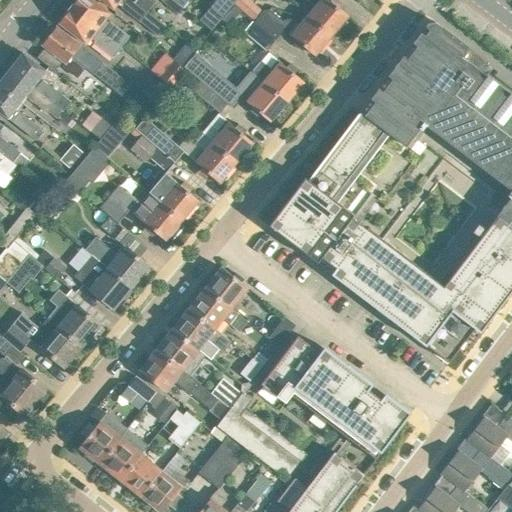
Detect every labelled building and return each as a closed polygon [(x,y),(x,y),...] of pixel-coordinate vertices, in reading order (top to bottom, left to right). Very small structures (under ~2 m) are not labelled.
[(105,19),(110,13),(93,0),(77,0),(72,7),(120,45),(128,35),(110,20),(109,22),(105,19)] [(149,10),(136,0),(101,0),(113,9),(118,2),(122,5),(121,7),(158,36),(167,24),(149,10)] [(136,0),(149,10),(156,1),(154,0),(136,0)] [(184,7),(174,0),(161,0),(162,0),(179,13),(184,7)] [(237,0),(234,4),(240,9),(255,22),(265,9),(254,0),(237,0)] [(349,16),(339,7),(342,4),(337,0),(331,0),(331,1),(330,0),(308,0),(313,4),(305,14),(331,36),(349,16)] [(212,5),(200,20),(212,30),(221,19),(225,15),(212,5)] [(120,45),(72,7),(59,23),(85,44),(91,36),(95,39),(93,42),(111,56),(120,45)] [(331,36),(305,14),(298,22),(296,21),(291,19),(289,19),(285,20),(284,20),(271,9),(265,9),(255,22),(276,40),(284,29),(298,41),(295,44),(302,51),(305,47),(315,55),(331,36)] [(276,40),(255,22),(253,20),(245,31),(267,51),(276,40)] [(511,94),(481,72),(488,62),(488,61),(484,65),(466,51),(469,47),(436,22),(428,23),(361,112),(363,113),(406,146),(407,146),(420,128),(422,130),(426,125),(511,189),(511,190),(508,195),(511,197),(497,215),(511,226),(511,94)] [(57,26),(42,45),(58,57),(65,63),(63,67),(78,78),(87,67),(94,73),(95,71),(109,82),(116,73),(102,62),(73,39),(57,26)] [(71,102),(40,78),(46,71),(24,54),(24,53),(11,69),(64,111),(71,102)] [(198,54),(186,68),(202,81),(206,85),(229,103),(237,94),(237,93),(235,92),(238,89),(198,54)] [(304,82),(294,73),(297,70),(290,63),(286,67),(276,59),(270,66),(263,60),(253,72),(288,102),(304,82)] [(175,61),(161,77),(174,86),(187,71),(175,61)] [(64,111),(11,69),(0,83),(0,86),(21,103),(26,97),(57,121),(64,111)] [(288,102),(253,72),(242,85),(249,91),(243,99),(253,107),(250,110),(258,117),(261,113),(271,122),(288,102)] [(173,87),(174,86),(161,77),(156,73),(140,91),(144,95),(144,94),(155,103),(170,85),(173,87)] [(202,81),(193,91),(221,113),(229,103),(206,85),(202,81)] [(46,132),(16,109),(21,103),(0,86),(0,111),(39,141),(46,132)] [(144,94),(144,95),(142,98),(152,107),(155,103),(144,94)] [(134,111),(126,121),(137,130),(145,120),(134,111)] [(117,121),(108,113),(92,131),(101,139),(117,121)] [(511,226),(497,215),(494,219),(486,213),(496,199),(443,159),(382,239),(353,216),(354,215),(347,209),(363,188),(384,205),(420,156),(407,146),(406,146),(363,113),(311,181),(305,177),(269,225),(318,262),(322,257),(336,268),(332,274),(427,345),(449,362),(475,328),(481,332),(511,291),(511,226)] [(145,120),(137,130),(143,135),(175,163),(184,153),(186,151),(180,146),(147,118),(145,120)] [(212,141),(211,141),(237,162),(253,142),(243,134),(246,130),(239,124),(236,128),(226,119),(216,131),(218,133),(212,141)] [(30,160),(0,136),(0,130),(3,127),(0,124),(0,151),(13,162),(23,169),(30,160)] [(202,148),(192,159),(202,168),(199,171),(207,177),(210,174),(220,182),(237,162),(211,141),(212,141),(203,134),(196,143),(202,148)] [(175,163),(143,135),(132,148),(149,162),(151,160),(167,173),(175,163)] [(83,152),(74,144),(61,160),(70,168),(83,152)] [(13,162),(0,151),(0,168),(5,173),(13,162)] [(79,170),(70,180),(84,192),(93,181),(79,170)] [(167,173),(150,193),(151,194),(158,199),(183,220),(199,200),(189,192),(192,188),(184,182),(181,186),(171,177),(167,173)] [(117,191),(102,208),(119,223),(129,210),(137,217),(147,225),(145,229),(152,235),(155,231),(166,240),(168,237),(172,240),(184,226),(180,222),(183,220),(158,199),(151,194),(144,203),(128,190),(123,196),(117,191)] [(126,230),(118,223),(107,236),(115,243),(126,230)] [(12,225),(0,239),(0,241),(9,248),(14,241),(21,233),(12,225)] [(149,266),(134,253),(123,243),(116,252),(97,236),(86,250),(93,255),(131,287),(149,266)] [(9,248),(0,258),(0,274),(7,280),(29,252),(14,241),(9,248)] [(67,268),(44,248),(37,257),(48,267),(46,269),(58,279),(67,268)] [(131,287),(93,255),(75,276),(113,308),(131,287)] [(231,310),(248,288),(242,282),(244,279),(237,274),(234,276),(222,267),(205,288),(207,290),(231,310)] [(82,345),(100,323),(59,289),(50,300),(57,307),(49,316),(60,326),(82,345)] [(246,322),(231,310),(207,290),(203,295),(201,294),(189,309),(191,310),(190,311),(214,330),(223,318),(239,331),(246,322)] [(230,343),(214,330),(190,311),(187,316),(184,314),(172,330),(174,331),(174,332),(198,350),(207,338),(223,351),(230,343)] [(24,333),(33,323),(23,315),(14,325),(24,333)] [(82,345),(60,326),(49,316),(40,327),(33,322),(33,323),(24,333),(31,338),(64,366),(82,345)] [(280,345),(291,330),(295,325),(285,317),(269,336),(280,345)] [(206,357),(198,350),(174,332),(170,337),(168,335),(156,350),(158,352),(158,353),(190,377),(206,357)] [(46,388),(30,375),(23,369),(22,369),(16,365),(24,355),(0,334),(0,351),(5,356),(0,362),(0,394),(24,414),(46,388)] [(381,399),(369,389),(373,384),(324,347),(320,352),(298,335),(261,383),(286,402),(291,394),(376,458),(381,452),(381,453),(411,413),(385,393),(381,399)] [(219,399),(190,377),(158,353),(154,358),(152,356),(140,371),(166,391),(174,380),(210,409),(219,399)] [(250,381),(262,366),(252,358),(240,373),(250,381)] [(156,392),(152,388),(136,375),(128,385),(148,402),(156,392)] [(229,407),(241,392),(232,385),(220,400),(229,407)] [(306,454),(245,408),(252,399),(242,392),(217,426),(287,479),(306,454)] [(155,410),(152,414),(165,424),(169,419),(176,410),(177,409),(165,399),(155,410)] [(100,463),(120,437),(127,429),(106,413),(95,427),(89,421),(80,433),(86,438),(79,447),(100,463)] [(491,457),(501,444),(507,435),(511,439),(511,418),(506,414),(497,426),(484,416),(466,440),(479,450),(480,449),(490,457),(491,457)] [(0,442),(8,433),(0,425),(0,442)] [(121,480),(142,454),(148,446),(127,429),(120,437),(100,463),(121,480)] [(220,489),(249,453),(228,437),(199,472),(220,489)] [(511,473),(508,471),(501,465),(491,457),(490,457),(480,449),(479,450),(471,460),(458,450),(440,473),(457,486),(457,485),(465,491),(480,472),(504,490),(511,479),(511,473)] [(335,511),(364,474),(335,451),(307,487),(305,486),(306,485),(295,477),(277,501),(279,502),(279,501),(290,510),(288,511),(335,511)] [(141,496),(162,470),(142,454),(121,480),(141,496)] [(177,493),(188,481),(175,471),(170,477),(162,470),(141,496),(161,511),(162,511),(169,504),(175,509),(184,499),(177,493)] [(261,474),(235,507),(241,511),(246,511),(270,480),(261,474)] [(511,511),(511,484),(510,483),(509,484),(497,498),(511,508),(511,511)] [(485,511),(489,509),(465,491),(457,485),(457,486),(449,496),(436,486),(418,509),(421,511),(453,511),(459,505),(467,511),(485,511)] [(228,511),(222,507),(228,499),(216,490),(200,511),(195,507),(191,511),(228,511)]
